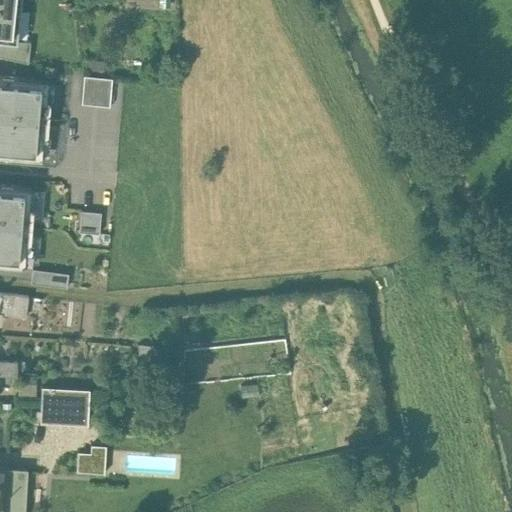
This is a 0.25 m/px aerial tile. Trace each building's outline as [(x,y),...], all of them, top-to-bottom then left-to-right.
[(0,0),(0,39),(12,41),(17,42),(21,0),(0,0)] [(105,67),(105,57),(86,57),(86,67),(105,67)] [(82,101),(111,104),(113,74),(85,72),(82,101)] [(0,75),(0,155),(41,159),(48,79),(0,75)] [(0,183),(0,263),(24,266),(31,186),(0,183)] [(100,229),(100,208),(80,208),(80,229),(100,229)] [(33,282),(68,280),(68,267),(32,268),(33,282)] [(15,294),(1,293),(0,299),(0,312),(26,316),(28,296),(15,294)] [(155,355),(140,355),(141,368),(158,367),(155,355)] [(23,362),(0,360),(0,371),(23,373),(23,362)] [(42,384),(41,420),(89,420),(90,385),(42,384)] [(78,448),(78,469),(106,470),(107,442),(91,441),(91,449),(78,448)] [(0,464),(0,511),(25,511),(27,465),(0,464)]
